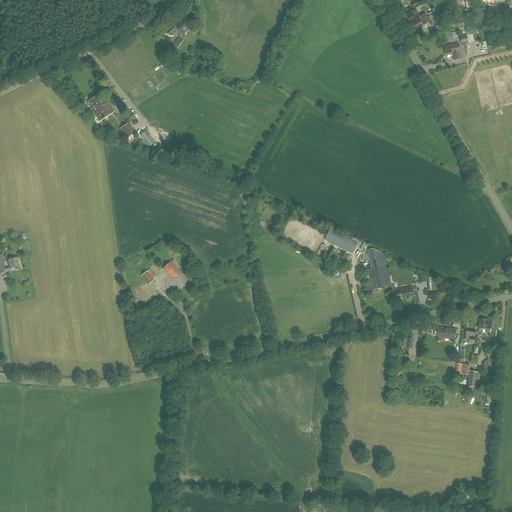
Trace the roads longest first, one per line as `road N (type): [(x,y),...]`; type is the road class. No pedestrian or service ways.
road 1 (unclassified): [(0,379),(106,386),(511,297)]
road 2 (unclassified): [(511,229),(381,0)]
road 3 (unclassified): [(0,90),(148,23),(180,0)]
